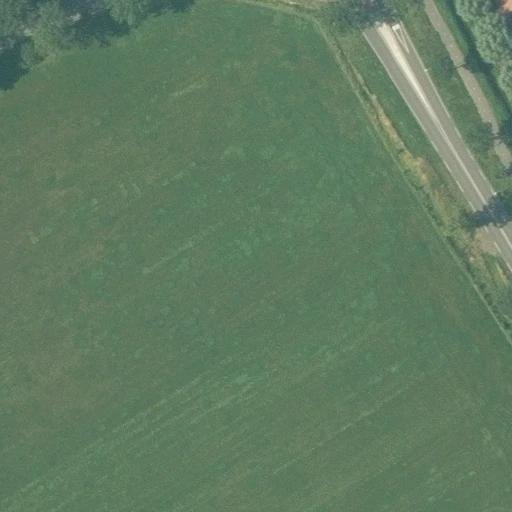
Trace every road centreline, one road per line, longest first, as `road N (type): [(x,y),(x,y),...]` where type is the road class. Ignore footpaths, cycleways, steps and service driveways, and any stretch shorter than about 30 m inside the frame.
road 1 (secondary): [(348,0),(435,121)]
road 2 (secondary): [(511,249),(435,121)]
road 3 (secondary): [(435,121),(379,0)]
